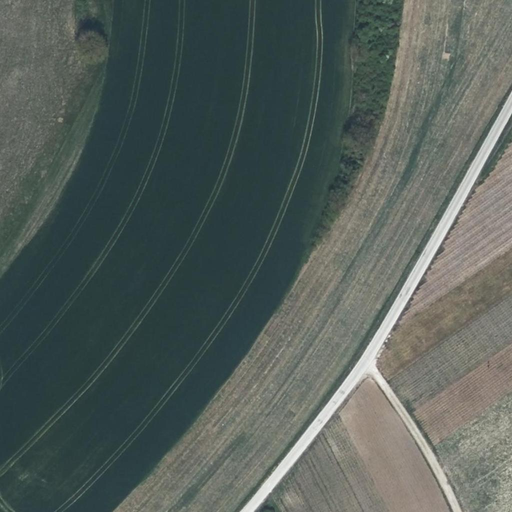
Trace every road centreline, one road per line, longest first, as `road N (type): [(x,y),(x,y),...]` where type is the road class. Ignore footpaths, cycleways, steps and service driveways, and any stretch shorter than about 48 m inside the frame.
road 1 (tertiary): [(511,104),(372,347),(242,511)]
road 2 (track): [(363,358),(426,443),(456,511)]
